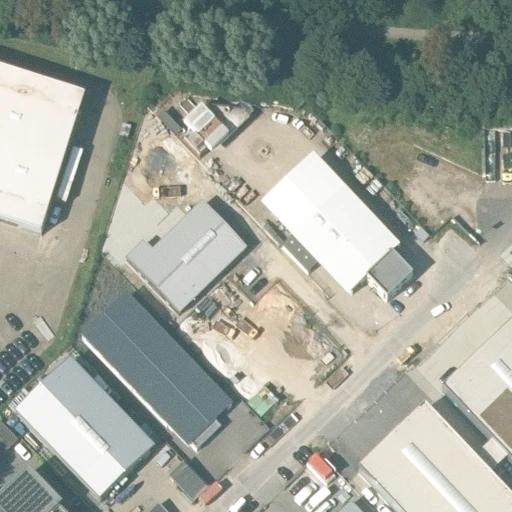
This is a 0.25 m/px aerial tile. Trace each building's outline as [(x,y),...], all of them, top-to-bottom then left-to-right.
[(84,100),(0,73),(0,223),(40,237),(84,100)] [(391,257),(312,175),(271,214),(295,238),(320,264),(351,297),(365,283),(391,257)] [(143,246),(125,264),(178,318),(246,252),(202,207),(152,255),(143,246)] [(308,277),(320,264),(295,238),(282,251),(308,277)] [(391,257),(365,283),(386,304),(412,279),(391,257)] [(126,299),(82,342),(187,451),(190,448),(196,454),(221,430),(215,424),(231,408),(126,299)] [(511,325),(441,394),(491,445),(473,461),(489,478),(506,461),(511,467),(511,325)] [(64,369),(15,416),(100,504),(140,467),(149,457),(64,369)] [(424,411),(357,474),(393,511),(511,511),(511,501),(489,478),(473,461),(424,411)] [(0,459),(18,442),(0,423),(0,459)] [(184,465),(168,480),(193,507),(209,491),(184,465)] [(27,476),(0,501),(0,511),(60,511),(62,511),(27,476)]
